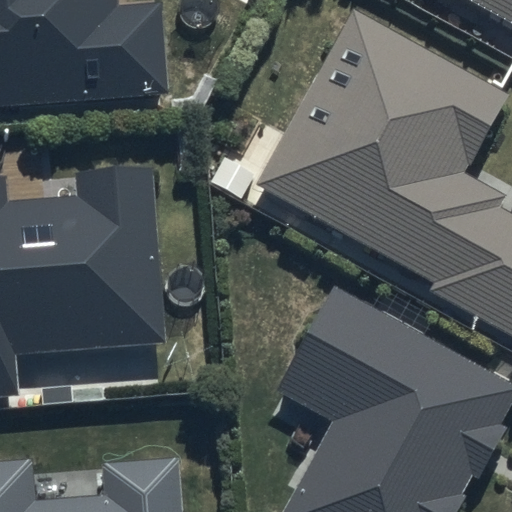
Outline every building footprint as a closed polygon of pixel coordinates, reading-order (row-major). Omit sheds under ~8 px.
[(0,0),(0,113),(166,101),(160,9),(116,12),(114,0),(0,0)] [(511,0),(458,0),(511,29),(511,0)] [(510,97),(352,10),(253,189),(435,289),(429,299),(511,345),(511,220),(499,213),(506,201),(465,179),(510,97)] [(4,181),(0,181),(0,402),(18,402),(15,359),(165,348),(152,170),(72,176),(74,201),(6,206),(4,181)] [(511,412),(511,387),(336,291),(279,395),(336,426),(288,511),(462,511),(468,503),(462,499),(471,484),(478,488),(508,433),(503,430),(511,412)] [(30,466),(0,467),(0,511),(182,511),(180,462),(101,467),(103,502),(32,506),(30,466)]
